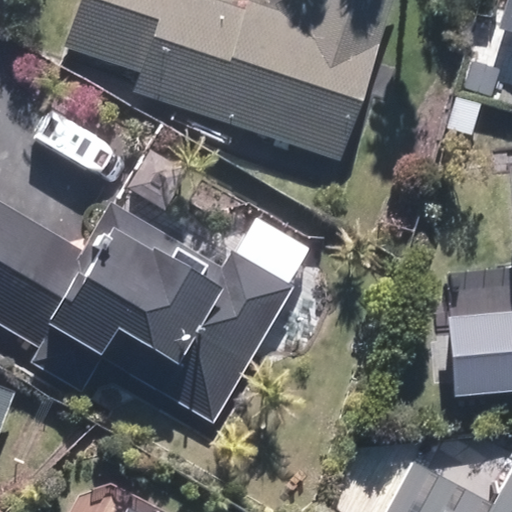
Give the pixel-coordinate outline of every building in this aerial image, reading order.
[(282,0),(279,2),(284,9),(255,0),(253,0),(251,8),(228,0),(86,0),(71,46),(143,70),(137,90),(344,158),(396,0),(282,0)] [(511,26),(511,0),(509,0),(503,23),(511,26)] [(31,360),(85,392),(107,355),(216,420),(297,287),(235,249),(225,265),(116,199),(86,247),(0,195),(0,321),(40,345),(31,360)] [(511,307),(449,313),(457,395),(511,389),(511,307)] [(0,442),(21,388),(0,379),(0,442)] [(460,511),(425,493),(414,511),(460,511)] [(155,511),(135,501),(129,511),(155,511)]
